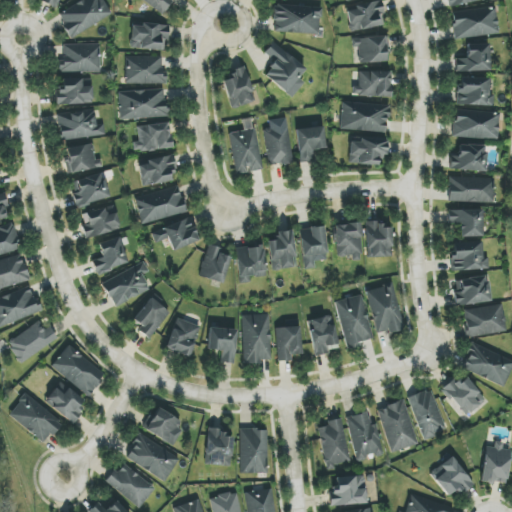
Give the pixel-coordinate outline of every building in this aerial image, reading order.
[(55,8),(58,0),(46,0),(49,1),(47,5),(55,8)] [(69,38),(111,16),(102,0),(86,0),(57,15),(69,38)] [(142,0),(163,16),(175,1),(173,0),(142,0)] [(350,33),(384,25),(382,15),(384,14),(381,0),(345,9),(350,33)] [(319,34),(320,7),(274,6),(273,33),(319,34)] [(499,34),(495,7),(451,13),(454,39),(499,34)] [(167,26),(131,24),(130,48),(166,50),(167,26)] [(358,48),(358,64),(386,63),(386,53),(388,53),(388,37),(352,38),(352,48),(358,48)] [(264,74),(291,98),(304,84),(298,78),(305,70),(274,42),(264,52),(275,62),(264,74)] [(455,59),(455,72),(489,72),(488,44),(466,45),(466,59),(455,59)] [(99,45),(61,45),(61,73),(100,72),(99,45)] [(164,84),(164,57),(126,56),(125,84),(164,84)] [(222,81),(231,110),(255,103),(244,67),(229,72),(231,78),(222,81)] [(391,72),(354,71),(353,96),(390,97),(391,72)] [(62,80),(62,89),(55,90),(56,105),(92,104),(91,78),(62,80)] [(489,96),(489,78),(457,78),(456,106),(493,106),(493,96),(489,96)] [(118,91),(119,119),(165,118),(165,90),(118,91)] [(386,132),(387,105),(341,103),(340,130),(386,132)] [(60,140),(104,136),(103,124),(96,125),(94,111),(57,114),(60,140)] [(497,139),(498,112),(454,111),(453,138),(497,139)] [(291,164),(288,118),(269,120),(269,129),(265,129),(267,166),(291,164)] [(136,127),(138,142),(133,142),(134,153),(171,148),(168,123),(136,127)] [(325,148),(322,126),(295,130),(300,163),(313,160),(312,150),(325,148)] [(263,170),(255,129),(228,134),(236,175),(263,170)] [(349,163),(378,165),(378,157),(386,157),(387,141),(350,139),(349,163)] [(66,148),(70,173),(102,168),(101,160),(95,161),(92,144),(66,148)] [(449,154),(449,171),(485,171),(485,146),(457,145),(457,154),(449,154)] [(176,171),(174,155),(137,162),(142,187),(172,182),(170,172),(176,171)] [(73,181),(76,191),(71,192),(76,208),(109,199),(101,173),(73,181)] [(448,202),(493,203),(494,178),(449,177),(448,202)] [(134,196),(140,223),(185,214),(179,187),(134,196)] [(0,220),(10,217),(3,194),(0,194),(0,220)] [(85,240),(120,229),(115,213),(107,216),(104,208),(82,214),(85,224),(80,225),(85,240)] [(460,225),(460,237),(482,237),(481,210),(447,210),(448,225),(460,225)] [(172,251),(198,241),(189,217),(151,233),(155,242),(167,237),(172,251)] [(392,257),(391,228),(382,228),(382,221),(364,222),(365,249),(370,249),(370,258),(392,257)] [(352,257),(352,261),(361,261),(360,224),(335,225),(336,257),(352,257)] [(0,228),(0,255),(20,250),(14,225),(0,228)] [(303,270),(314,269),(314,261),(326,260),(323,227),(299,229),(303,270)] [(275,233),(276,240),(267,241),(271,271),(297,267),(292,231),(275,233)] [(98,244),(102,258),(91,261),(95,275),(128,265),(119,237),(98,244)] [(450,244),(452,271),(488,270),(488,259),(483,259),(482,242),(450,244)] [(224,283),(229,257),(221,255),(222,248),(206,245),(200,278),(224,283)] [(237,247),(238,283),(250,283),(250,277),(264,277),(263,247),(237,247)] [(0,260),(0,289),(29,281),(21,254),(0,260)] [(114,308),(149,290),(142,275),(149,272),(144,262),(102,283),(114,308)] [(460,293),(455,293),(455,305),(488,303),(487,277),(459,279),(460,293)] [(366,291),(377,336),(403,329),(392,284),(366,291)] [(0,327),(40,313),(30,287),(0,298),(0,327)] [(373,341),(362,295),(335,302),(345,348),(373,341)] [(140,326),(137,330),(150,339),(170,312),(150,298),(133,321),(140,326)] [(506,332),(502,304),(462,311),(467,338),(506,332)] [(243,363),(270,362),(269,315),(241,316),(243,363)] [(313,357),(329,355),(329,350),(337,349),(332,316),(308,319),(313,357)] [(165,349),(189,357),(200,327),(177,318),(165,349)] [(7,343),(20,363),(57,339),(50,327),(45,331),(39,322),(7,343)] [(300,354),(299,327),(275,328),(277,361),(291,361),(291,355),(300,354)] [(236,330),(209,329),(208,351),(221,351),(221,363),(235,364),(236,330)] [(511,367),(511,361),(473,343),(461,368),(503,388),(511,367)] [(90,396),(106,374),(66,346),(51,369),(90,396)] [(466,417),(485,399),(465,378),(457,386),(452,380),(441,390),(466,417)] [(63,394),(55,388),(44,403),(72,422),(86,402),(67,388),(63,394)] [(409,397),(422,439),(445,432),(432,390),(409,397)] [(44,444),(61,424),(26,394),(8,414),(44,444)] [(418,444),(403,401),(376,410),(391,453),(418,444)] [(145,430),(174,446),(182,431),(177,428),(181,421),(157,408),(145,430)] [(345,418),(357,462),(366,460),(366,458),(384,453),(375,424),(370,425),(367,412),(345,418)] [(351,463),(341,419),(327,422),(328,426),(317,429),(326,469),(351,463)] [(232,437),(224,437),(224,429),(208,428),(207,465),(231,466),(232,437)] [(267,429),(240,430),(240,474),(268,474),(267,429)] [(165,482),(179,458),(140,435),(125,458),(165,482)] [(506,485),(511,451),(502,449),(503,444),(494,442),(494,448),(485,447),(481,482),(506,485)] [(447,496),(455,490),(460,496),(473,485),(451,457),(439,466),(444,472),(434,479),(447,496)] [(107,482),(139,509),(155,489),(123,463),(107,482)] [(331,478),(332,506),(365,505),(364,477),(331,478)] [(247,511),(275,511),(273,490),(246,492),(247,511)] [(209,498),(212,511),(240,511),(236,492),(209,498)] [(452,511),(453,508),(411,494),(404,511),(452,511)] [(173,511),(202,511),(198,499),(172,508),(173,511)] [(88,511),(126,511),(116,501),(106,511),(98,503),(88,511)]
